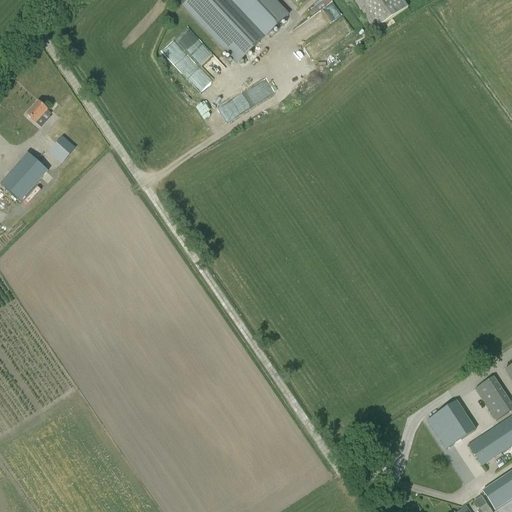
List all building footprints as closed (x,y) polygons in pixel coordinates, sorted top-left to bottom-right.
[(188,0),(182,6),(237,64),(287,17),(271,0),(188,0)] [(314,16),(293,30),(301,42),(343,16),(332,0),(325,0),(310,10),(314,16)] [(407,9),(401,0),(352,0),(374,32),(407,9)] [(181,41),(192,32),(189,28),(177,37),(181,41)] [(46,111),(37,103),(26,116),(40,128),(49,118),(48,117),(50,115),(46,111)] [(75,149),(62,138),(52,149),(64,160),(75,149)] [(47,173),(27,155),(0,185),(20,203),(47,173)] [(50,202),(42,193),(27,206),(35,215),(50,202)] [(495,422),(511,411),(511,409),(492,378),(474,389),(495,422)] [(456,402),(427,422),(446,451),(475,431),(456,402)] [(511,446),(511,415),(467,445),(481,467),(511,446)] [(511,472),(482,493),(495,511),(511,500),(511,472)]
